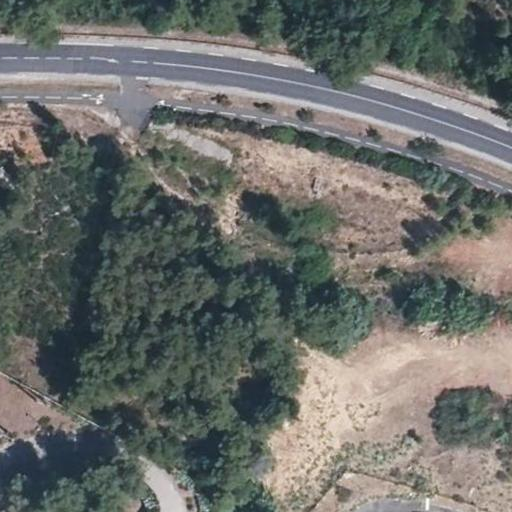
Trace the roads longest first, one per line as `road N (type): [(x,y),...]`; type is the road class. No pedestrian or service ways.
road 1 (tertiary): [(511,149),(429,118),(242,76),(110,61),(0,61)]
road 2 (unknown): [(164,511),(150,484),(119,461),(48,451),(0,462)]
